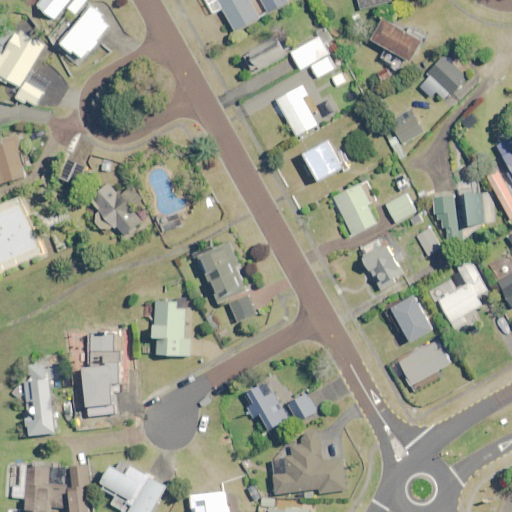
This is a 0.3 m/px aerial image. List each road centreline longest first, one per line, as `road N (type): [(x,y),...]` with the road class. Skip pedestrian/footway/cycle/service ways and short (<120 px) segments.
road 1 (residential): [(204,100),(130,139),(109,135),(89,114),(86,99),(105,72),(170,38)]
road 2 (residential): [(324,314),(204,100)]
road 3 (residential): [(170,423),(173,403),(324,314)]
road 4 (residential): [(408,466),(324,314)]
